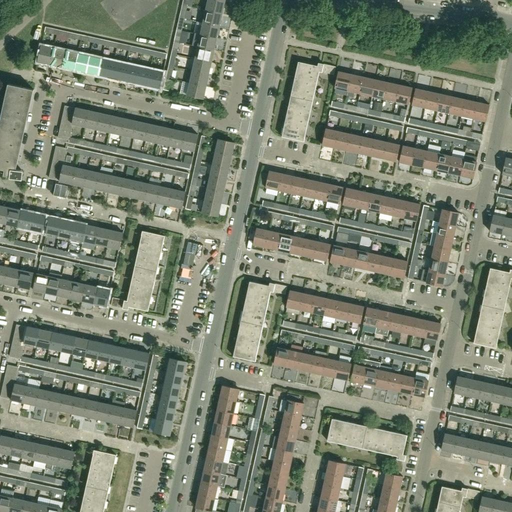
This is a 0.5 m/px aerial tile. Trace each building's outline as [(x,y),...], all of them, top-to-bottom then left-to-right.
[(207,0),(205,10),(222,13),(225,1),(219,0),(207,0)] [(205,10),(203,22),(220,25),(222,13),(205,10)] [(203,22),(200,34),(217,38),(220,25),(203,22)] [(217,38),(200,34),(195,33),(192,45),(197,46),(214,50),(217,38)] [(105,45),(106,40),(94,37),(93,42),(105,45)] [(129,51),(131,45),(118,43),(117,48),(129,51)] [(38,62),(49,65),(53,47),(41,45),(38,62)] [(142,53),(143,48),(131,45),(129,51),(142,53)] [(195,58),(212,62),(214,50),(197,46),(195,58)] [(65,50),(53,47),(49,65),(62,67),(65,50)] [(154,56),(155,51),(143,48),(142,53),(154,56)] [(62,67),(74,70),(78,53),(65,50),(62,67)] [(90,55),(78,53),(74,70),(86,73),(90,55)] [(102,58),(90,55),(86,73),(98,75),(102,58)] [(110,78),(114,61),(102,58),(98,75),(110,78)] [(192,70),(209,74),(212,62),(195,58),(192,70)] [(123,81),(126,64),(114,61),(110,78),(123,81)] [(282,136),(304,141),(305,137),(302,137),(305,126),(307,127),(308,122),(306,122),(308,111),(310,112),(311,108),(309,107),(311,96),(313,97),(314,93),(312,92),(315,82),(317,82),(318,78),(316,77),(318,66),(298,62),(301,63),(299,69),(297,68),(295,77),(297,78),(296,84),(293,83),(292,92),(294,93),(293,99),(290,98),(288,107),(291,107),(289,113),(287,113),(285,122),(287,122),(286,128),(284,128),(282,136)] [(123,81),(135,83),(139,66),(126,64),(123,81)] [(323,64),(322,72),(334,74),(335,67),(336,67),(323,64)] [(151,69),(139,66),(135,83),(147,86),(151,69)] [(163,72),(151,69),(147,86),(159,89),(163,72)] [(189,82),(206,86),(209,74),(192,70),(189,82)] [(351,74),(339,71),(335,88),(347,91),(351,74)] [(351,74),(347,91),(359,94),(363,76),(351,74)] [(363,76),(359,94),(371,96),(375,79),(363,76)] [(384,99),(387,82),(375,79),(371,96),(384,99)] [(189,82),(187,95),(204,99),(206,86),(189,82)] [(396,102),(399,84),(387,82),(384,99),(396,102)] [(8,84),(0,120),(0,168),(4,169),(3,175),(10,176),(10,177),(21,179),(22,170),(14,169),(15,163),(31,90),(33,90),(34,89),(8,84)] [(399,84),(396,102),(408,104),(412,87),(399,84)] [(416,88),(412,105),(424,108),(428,91),(416,88)] [(428,91),(424,108),(437,111),(440,93),(428,91)] [(440,93),(437,111),(449,113),(452,96),(440,93)] [(449,113),(461,116),(465,99),(452,96),(449,113)] [(465,99),(461,116),(473,119),(477,102),(465,99)] [(485,121),(489,104),(477,102),(473,119),(485,121)] [(72,124),(85,127),(89,110),(76,107),(76,108),(75,114),(74,119),(72,124)] [(89,110),(85,127),(97,130),(101,113),(89,110)] [(109,132),(113,115),(101,113),(97,130),(109,132)] [(121,135),(125,118),(113,115),(109,132),(115,134),(121,135)] [(137,121),(125,118),(121,135),(133,138),(137,121)] [(145,140),(149,123),(137,121),(133,138),(145,140)] [(149,123),(145,140),(158,143),(161,126),(149,123)] [(170,146),(173,129),(161,126),(158,143),(164,145),(170,146)] [(326,128),(322,145),(335,148),(338,131),(326,128)] [(173,129),(170,146),(182,149),(186,131),(173,129)] [(186,131),(182,149),(194,151),(198,134),(186,131)] [(338,131),(335,148),(347,151),(351,134),(338,131)] [(347,151),(359,153),(363,136),(351,134),(347,151)] [(371,156),(375,139),(363,136),(359,153),(371,156)] [(232,155),(235,143),(218,139),(215,151),(232,155)] [(387,142),(375,139),(371,156),(383,159),(387,142)] [(479,151),(480,143),(468,141),(467,146),(466,148),(479,151)] [(383,159),(395,161),(399,144),(387,142),(383,159)] [(403,145),(399,162),(412,165),(416,148),(403,145)] [(66,151),(67,148),(56,146),(55,153),(66,155),(66,151)] [(416,148),(412,165),(424,168),(428,151),(416,148)] [(229,167),(232,155),(215,151),(212,163),(229,167)] [(428,151),(424,168),(436,170),(440,153),(428,151)] [(448,173),(452,156),(440,153),(436,170),(448,173)] [(460,176),(464,159),(452,156),(448,173),(460,176)] [(511,158),(506,157),(502,174),(511,176),(511,158)] [(196,159),(193,172),(198,173),(205,174),(207,166),(200,165),(201,160),(196,159)] [(460,176),(473,178),(476,161),(464,159),(460,176)] [(210,175),(227,179),(229,167),(212,163),(210,175)] [(62,170),(61,175),(60,181),(73,184),(76,167),(63,164),(63,165),(62,170)] [(76,167),(73,184),(85,187),(89,170),(76,167)] [(97,190),(101,173),(89,170),(85,187),(97,190)] [(270,170),(266,188),(278,190),(282,173),(270,170)] [(113,175),(101,173),(97,190),(109,192),(113,175)] [(278,190),(290,193),(294,176),(282,173),(278,190)] [(121,195),(125,178),(113,175),(109,192),(121,195)] [(224,192),(227,179),(210,175),(207,188),(224,192)] [(306,179),(294,176),(290,193),(302,196),(306,179)] [(133,198),(137,181),(125,178),(121,195),(133,198)] [(302,196),(315,198),(318,181),(306,179),(302,196)] [(145,200),(149,183),(137,181),(133,198),(145,200)] [(327,201),(330,184),(318,181),(315,198),(327,201)] [(145,200),(158,203),(161,186),(149,183),(145,200)] [(330,184),(327,201),(339,204),(343,187),(330,184)] [(161,186),(158,203),(170,206),(173,189),(161,186)] [(359,190),(347,187),(343,205),(355,207),(359,190)] [(204,200),(221,204),(224,192),(207,188),(204,200)] [(181,208),(185,191),(173,189),(170,206),(181,208)] [(367,210),(371,193),(359,190),(355,207),(367,210)] [(380,213),(383,196),(371,193),(367,210),(380,213)] [(395,198),(383,196),(380,213),(392,215),(395,198)] [(392,215),(404,218),(408,201),(395,198),(392,215)] [(201,212),(219,216),(221,204),(204,200),(201,212)] [(420,204),(408,201),(404,218),(416,221),(420,204)] [(0,205),(0,222),(6,224),(10,207),(0,205)] [(10,207),(6,224),(18,226),(22,210),(10,207)] [(439,221),(456,225),(459,213),(442,209),(439,221)] [(18,226),(31,229),(34,213),(22,210),(18,226)] [(46,215),(34,213),(31,229),(42,232),(46,215)] [(493,214),(490,231),(502,234),(506,217),(493,214)] [(50,216),(46,232),(58,235),(62,219),(50,216)] [(511,218),(506,217),(502,234),(511,236),(511,218)] [(58,235),(70,238),(74,221),(62,219),(58,235)] [(86,224),(74,221),(70,238),(82,240),(86,224)] [(454,237),(456,225),(439,221),(436,234),(454,237)] [(95,243),(98,227),(86,224),(82,240),(95,243)] [(95,243),(107,246),(110,229),(98,227),(95,243)] [(253,245),(266,247),(269,230),(257,228),(253,245)] [(123,232),(110,229),(107,246),(119,249),(123,232)] [(281,233),(269,230),(266,247),(278,250),(281,233)] [(155,280),(152,279),(154,273),(156,274),(158,265),(156,265),(157,259),(159,259),(161,250),(159,250),(160,244),(163,244),(165,236),(142,231),(127,300),(125,300),(113,297),(111,305),(123,308),(128,309),(129,306),(146,310),(147,303),(150,304),(152,295),(149,294),(150,288),(153,289),(155,280)] [(281,233),(278,250),(290,253),(294,236),(281,233)] [(429,245),(434,246),(451,250),(454,237),(436,234),(432,233),(429,245)] [(290,253),(302,255),(306,238),(294,236),(290,253)] [(306,238),(302,255),(314,258),(318,241),(306,238)] [(330,244),(318,241),(314,258),(326,261),(330,244)] [(343,264),(346,247),(334,245),(330,262),(343,264)] [(451,250),(434,246),(431,258),(448,262),(451,250)] [(355,267),(359,250),(346,247),(343,264),(355,267)] [(367,270),(371,253),(359,250),(355,267),(367,270)] [(367,270),(379,272),(383,255),(371,253),(367,270)] [(379,272),(391,275),(395,258),(383,255),(379,272)] [(391,275),(404,278),(407,261),(395,258),(391,275)] [(448,262),(431,258),(428,270),(445,274),(448,262)] [(0,282),(5,284),(9,268),(0,265),(0,282)] [(21,270),(9,268),(5,284),(17,287),(21,270)] [(507,284),(510,272),(490,268),(490,269),(493,269),(491,275),(489,275),(487,283),(489,284),(488,290),(485,289),(483,298),(486,299),(485,305),(482,304),(480,313),(483,314),(481,320),(479,319),(477,328),(479,329),(478,334),(476,334),(474,343),(496,347),(497,343),(494,343),(497,332),(499,333),(500,329),(498,328),(500,318),(502,318),(503,314),(501,313),(503,303),(505,303),(506,299),(504,299),(507,288),(509,288),(510,284),(507,284)] [(17,287),(29,289),(33,273),(21,270),(17,287)] [(426,283),(443,286),(445,274),(428,270),(426,283)] [(58,296),(62,279),(63,275),(50,272),(49,277),(46,293),(58,296)] [(37,274),(33,290),(46,293),(49,277),(37,274)] [(58,296),(70,298),(74,282),(62,279),(58,296)] [(251,289),(248,288),(246,297),(249,297),(247,303),(245,303),(243,312),(245,312),(244,318),(242,318),(240,326),(242,327),(241,333),(238,332),(236,341),(239,342),(238,348),(235,347),(233,356),(255,361),(256,357),(254,356),(256,346),(258,346),(259,342),(257,342),(259,331),(262,331),(263,327),(260,327),(263,316),(265,317),(266,312),(264,312),(266,301),(268,302),(269,297),(267,297),(269,286),(250,281),(249,282),(252,283),(251,289)] [(86,285),(74,282),(70,298),(82,301),(86,285)] [(275,283),(273,291),(273,292),(285,294),(287,287),(287,286),(275,284),(275,283)] [(95,304),(98,287),(86,285),(82,301),(95,304)] [(106,306),(110,290),(98,287),(95,304),(106,306)] [(303,293),(290,290),(286,307),(299,310),(303,293)] [(315,295),(303,293),(299,310),(311,312),(315,295)] [(315,295),(311,312),(323,315),(327,298),(315,295)] [(335,318),(339,301),(327,298),(323,315),(335,318)] [(347,320),(351,303),(339,301),(335,318),(347,320)] [(364,306),(351,303),(347,320),(360,323),(364,306)] [(367,307),(364,324),(376,327),(380,309),(367,307)] [(388,329),(392,312),(380,309),(376,327),(388,329)] [(400,332),(404,315),(392,312),(388,329),(400,332)] [(404,315),(400,332),(412,335),(416,317),(404,315)] [(424,337),(428,320),(416,317),(412,335),(424,337)] [(424,337),(437,340),(441,323),(428,320),(424,337)] [(28,326),(28,327),(27,332),(25,337),(24,343),(36,346),(40,329),(28,326)] [(36,346),(49,349),(52,331),(40,329),(36,346)] [(65,334),(52,331),(49,349),(61,351),(65,334)] [(77,337),(65,334),(61,351),(73,354),(77,337)] [(89,339),(77,337),(73,354),(85,357),(89,339)] [(85,357),(97,359),(101,342),(89,339),(85,357)] [(113,345),(101,342),(97,359),(110,362),(113,345)] [(113,345),(110,362),(122,365),(126,347),(113,345)] [(138,350),(126,347),(122,365),(134,367),(138,350)] [(278,347),(274,364),(286,367),(290,350),(278,347)] [(138,350),(134,367),(146,370),(149,353),(138,350)] [(302,352),(290,350),(286,367),(298,369),(302,352)] [(302,352),(298,369),(310,372),(314,355),(302,352)] [(326,358),(314,355),(310,372),(322,375),(326,358)] [(184,374),(186,362),(169,358),(167,370),(184,374)] [(335,377),(338,360),(326,358),(322,375),(335,377)] [(338,360),(335,377),(347,380),(351,363),(338,360)] [(355,364),(351,381),(363,384),(367,367),(355,364)] [(367,367),(363,384),(375,387),(379,369),(367,367)] [(388,389),(391,372),(379,369),(375,387),(388,389)] [(167,370),(164,382),(181,386),(184,374),(167,370)] [(400,392),(403,375),(391,372),(388,389),(400,392)] [(400,392),(412,395),(416,377),(403,375),(400,392)] [(470,379),(458,376),(454,393),(466,396),(470,379)] [(416,377),(412,395),(424,397),(428,380),(416,377)] [(478,398),(482,381),(470,379),(466,396),(478,398)] [(491,401),(494,384),(482,381),(478,398),(491,401)] [(178,398),(181,386),(164,382),(161,394),(178,398)] [(27,386),(15,383),(14,388),(13,393),(11,399),(11,400),(23,403),(27,386)] [(503,404),(506,387),(494,384),(491,401),(503,404)] [(219,398),(236,401),(239,389),(222,385),(219,398)] [(23,403),(35,405),(39,388),(27,386),(23,403)] [(511,387),(506,387),(503,404),(511,405),(511,387)] [(35,405),(47,408),(51,391),(39,388),(35,405)] [(2,391),(1,397),(11,399),(13,393),(2,391)] [(63,394),(51,391),(47,408),(60,411),(63,394)] [(286,400),(287,400),(284,412),(301,416),(304,403),(297,402),(299,396),(287,393),(286,400)] [(76,396),(63,394),(60,411),(72,413),(76,396)] [(161,394),(159,406),(176,410),(178,398),(161,394)] [(76,396),(72,413),(84,416),(88,399),(76,396)] [(236,401),(219,398),(217,410),(234,413),(236,401)] [(96,419),(100,402),(88,399),(84,416),(96,419)] [(108,421),(109,422),(112,404),(100,402),(96,419),(108,421)] [(125,407),(112,404),(109,422),(121,424),(125,407)] [(173,422),(176,410),(159,406),(156,418),(173,422)] [(125,407),(121,424),(133,427),(137,410),(136,410),(125,407)] [(214,422),(231,426),(234,413),(217,410),(214,422)] [(301,416),(284,412),(282,424),(299,428),(301,416)] [(173,422),(156,418),(153,431),(170,435),(173,422)] [(356,423),(347,421),(346,424),(340,423),(341,420),(332,418),(329,431),(325,431),(324,435),(328,436),(327,440),(331,441),(332,439),(342,441),(342,443),(346,444),(346,442),(357,445),(357,447),(361,448),(361,445),(372,448),(371,450),(376,451),(376,449),(387,451),(386,453),(390,454),(391,452),(402,455),(407,435),(406,435),(405,437),(399,436),(400,433),(391,431),(391,434),(385,432),(385,430),(376,428),(376,431),(370,429),(370,427),(361,425),(361,427),(355,426),(356,423)] [(231,426),(214,422),(211,434),(228,438),(231,426)] [(299,428),(282,424),(279,436),(296,440),(299,428)] [(454,453),(458,436),(445,433),(441,450),(454,453)] [(228,438),(211,434),(209,446),(226,450),(228,438)] [(0,452),(9,455),(13,437),(1,435),(0,440),(0,452)] [(296,440),(279,436),(275,435),(272,447),(276,448),(293,452),(296,440)] [(466,455),(470,438),(458,436),(454,453),(466,455)] [(25,440),(13,437),(9,455),(21,457),(25,440)] [(478,458),(490,461),(494,444),(495,440),(483,437),(482,441),(478,458)] [(466,455),(478,458),(482,441),(470,438),(466,455)] [(21,457),(34,460),(37,443),(25,440),(21,457)] [(37,443),(34,460),(46,463),(49,445),(37,443)] [(506,446),(494,444),(490,461),(502,463),(506,446)] [(50,469),(51,464),(58,465),(62,448),(49,445),(46,463),(45,467),(50,469)] [(223,462),(226,450),(209,446),(206,458),(223,462)] [(511,447),(506,446),(502,463),(511,465),(511,447)] [(58,465),(71,468),(74,451),(62,448),(58,465)] [(291,464),(293,452),(276,448),(274,460),(291,464)] [(100,511),(102,507),(104,508),(106,499),(104,498),(105,492),(108,493),(110,484),(107,483),(108,477),(111,478),(113,469),(110,469),(112,463),(114,463),(116,455),(94,450),(80,511),(100,511)] [(206,458),(203,470),(220,474),(226,475),(229,463),(223,462),(206,458)] [(405,460),(397,458),(394,470),(402,472),(405,460)] [(288,476),(291,464),(274,460),(271,473),(288,476)] [(329,460),(326,472),(343,476),(346,464),(329,460)] [(220,474),(203,470),(201,482),(218,486),(220,474)] [(343,476),(326,472),(323,485),(340,488),(343,476)] [(288,476),(271,473),(268,485),(285,488),(288,476)] [(386,473),(383,485),(400,489),(403,476),(386,473)] [(218,486),(201,482),(198,495),(215,498),(218,486)] [(285,488),(268,485),(266,497),(283,501),(285,488)] [(340,488),(323,485),(321,497),(338,500),(340,488)] [(397,501),(400,489),(383,485),(380,497),(397,501)] [(457,511),(458,506),(460,507),(461,503),(459,502),(462,491),(442,486),(442,487),(444,488),(443,494),(440,493),(438,502),(441,503),(440,509),(437,508),(436,511),(457,511)] [(467,489),(465,497),(477,499),(479,491),(467,489)] [(2,490),(1,495),(0,498),(0,511),(9,511),(13,497),(14,493),(2,490)] [(198,495),(195,507),(196,507),(201,508),(207,509),(212,511),(215,498),(198,495)] [(491,511),(495,499),(482,496),(478,511),(491,511)] [(9,511),(22,511),(25,500),(14,497),(13,497),(9,511)] [(263,509),(277,511),(280,511),(283,501),(266,497),(263,509)] [(335,511),(338,500),(321,497),(318,509),(332,511),(335,511)] [(390,511),(394,511),(397,501),(380,497),(378,509),(390,511)] [(491,511),(504,511),(507,501),(495,499),(491,511)] [(34,511),(37,503),(25,500),(22,511),(34,511)] [(34,511),(47,511),(49,505),(37,503),(34,511)]
